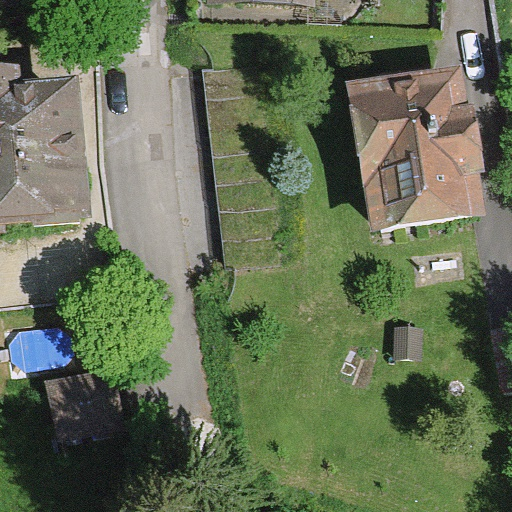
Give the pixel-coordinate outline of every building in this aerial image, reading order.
[(319,0),(206,0),(207,10),(320,11),(319,0)] [(465,70),(350,90),(376,239),(491,219),(483,177),(490,176),(481,119),(474,120),(465,70)] [(0,229),(96,223),(87,73),(0,78),(0,229)] [(217,268),(272,266),(266,110),(211,112),(217,268)] [(413,334),(388,334),(387,361),(412,362),(413,334)] [(114,368),(48,383),(62,446),(129,430),(114,368)]
